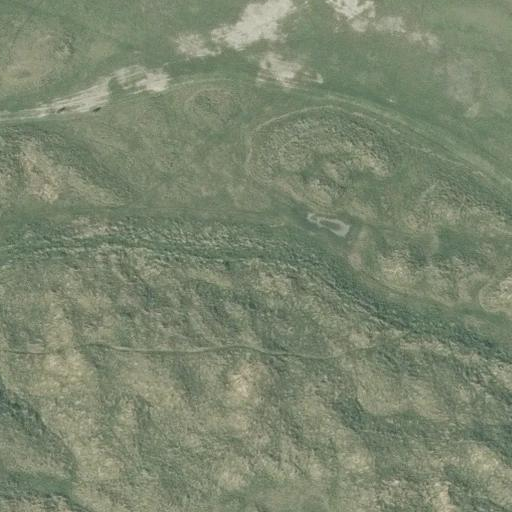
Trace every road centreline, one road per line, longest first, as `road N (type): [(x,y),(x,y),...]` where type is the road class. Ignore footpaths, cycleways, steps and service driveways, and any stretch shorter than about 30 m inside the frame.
road 1 (track): [(511,178),(383,107),(326,86),(275,79),(170,67),(71,110),(0,115)]
road 2 (track): [(117,0),(152,34),(209,58),(326,86)]
road 3 (track): [(103,0),(105,46),(95,80),(71,110)]
